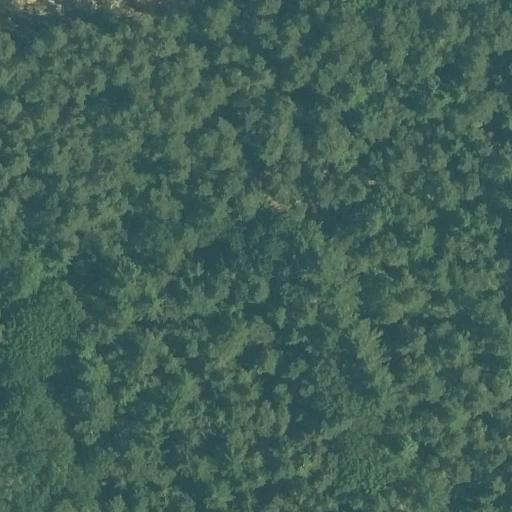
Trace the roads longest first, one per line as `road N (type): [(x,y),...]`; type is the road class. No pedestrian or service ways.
road 1 (track): [(268,206),(61,259),(23,288),(8,318),(90,511)]
road 2 (track): [(190,0),(268,206)]
